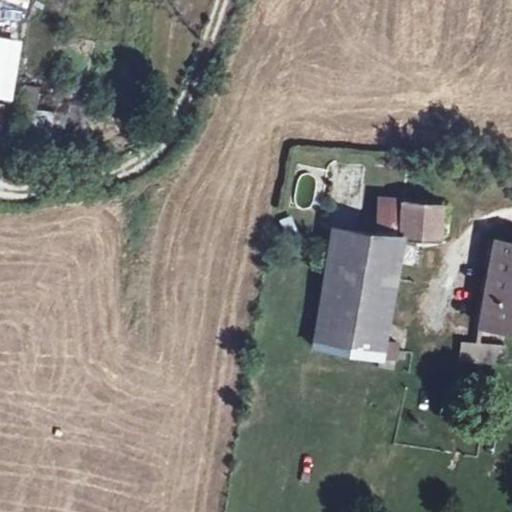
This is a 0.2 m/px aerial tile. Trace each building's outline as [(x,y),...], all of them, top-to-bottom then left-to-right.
[(25,85),(24,108),(36,108),(37,86),(25,85)] [(396,241),(400,205),(376,205),(373,238),(396,241)] [(438,205),(400,205),(396,241),(436,246),(438,205)] [(390,285),(396,241),(373,238),(328,233),(323,276),(390,285)] [(511,248),(489,244),(481,289),(473,329),(511,336),(511,248)] [(382,345),(390,285),(323,276),(314,353),(377,363),(375,374),(391,375),(392,365),(401,366),(403,358),(393,356),(393,346),(382,345)] [(497,351),(470,347),(458,345),(456,364),(493,372),(497,351)]
